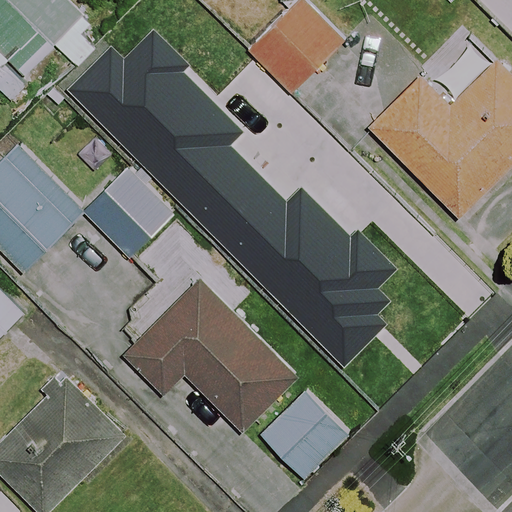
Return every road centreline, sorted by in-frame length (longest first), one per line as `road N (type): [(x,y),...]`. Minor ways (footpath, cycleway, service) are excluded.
road 1 (unknown): [(292,511),(197,419)]
road 2 (residential): [(511,421),(421,511)]
